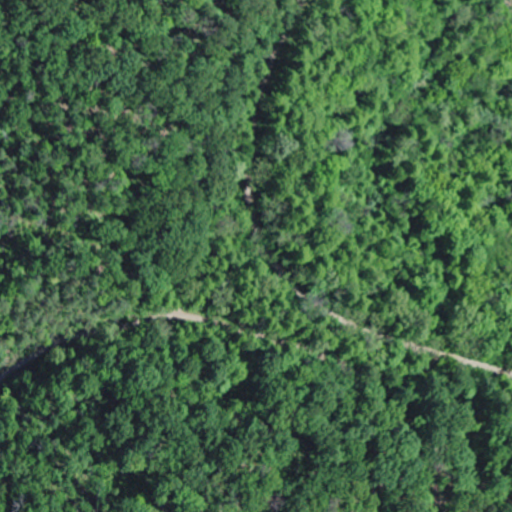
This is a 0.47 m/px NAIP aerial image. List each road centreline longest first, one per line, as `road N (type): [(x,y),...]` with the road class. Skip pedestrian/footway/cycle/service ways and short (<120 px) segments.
road 1 (track): [(275,332),(215,246),(188,148)]
road 2 (track): [(188,148),(227,0)]
